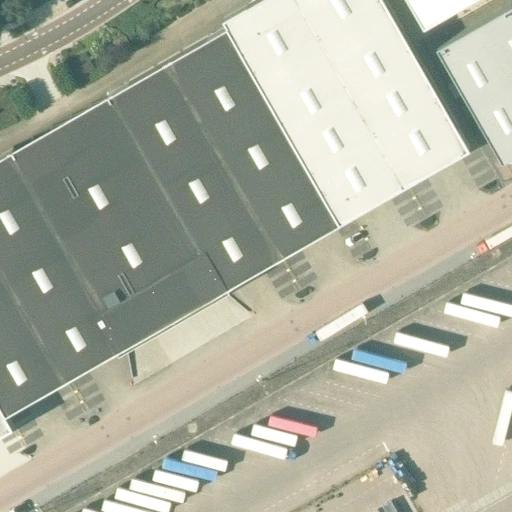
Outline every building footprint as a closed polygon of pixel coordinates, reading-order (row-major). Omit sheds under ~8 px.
[(227,24),(0,154),(0,401),(6,412),(341,221),(470,146),(385,0),(253,0),(223,17),(227,24)] [(408,0),(424,26),(469,0),(408,0)] [(511,2),(437,45),(502,159),(511,153),(511,2)] [(205,439),(202,446),(247,460),(249,453),(205,439)] [(381,444),(333,467),(338,477),(386,453),(381,444)]
